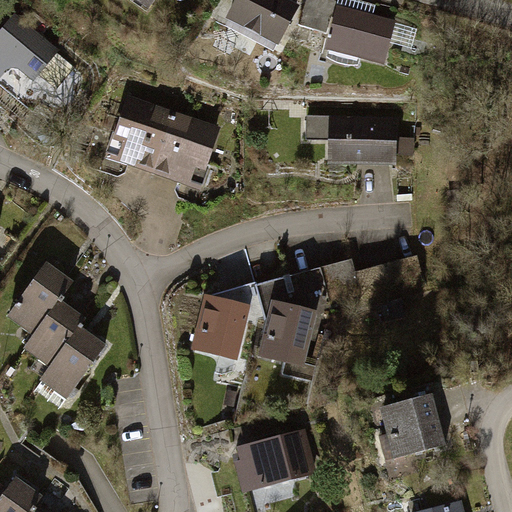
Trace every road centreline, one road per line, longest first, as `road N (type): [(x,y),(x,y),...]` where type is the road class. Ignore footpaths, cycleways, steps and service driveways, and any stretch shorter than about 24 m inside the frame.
road 1 (residential): [(139,285),(269,228),(393,218)]
road 2 (residential): [(176,511),(139,285)]
road 3 (residential): [(139,285),(115,240),(78,205),(0,160)]
